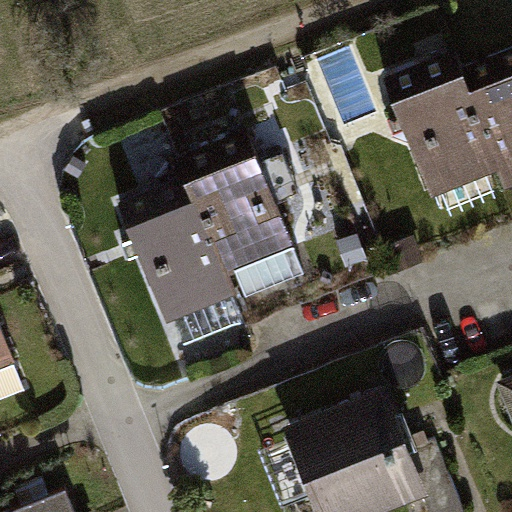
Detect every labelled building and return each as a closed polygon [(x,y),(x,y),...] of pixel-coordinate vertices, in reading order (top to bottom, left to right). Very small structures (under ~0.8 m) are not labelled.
[(460,47),(390,75),(407,117),(437,193),(501,167),(510,188),(511,187),(511,47),(467,65),(460,47)] [(187,174),(121,201),(137,239),(168,317),(241,287),(234,272),(297,247),(276,195),(247,125),(179,153),(187,174)] [(0,369),(20,362),(0,311),(0,369)] [(511,371),(501,375),(511,404),(511,371)] [(388,381),(287,420),(323,511),(378,511),(425,494),(431,492),(414,450),(405,426),(388,381)] [(439,440),(414,450),(431,492),(425,494),(432,511),(464,511),(468,510),(439,440)] [(0,511),(76,511),(66,485),(0,511)]
